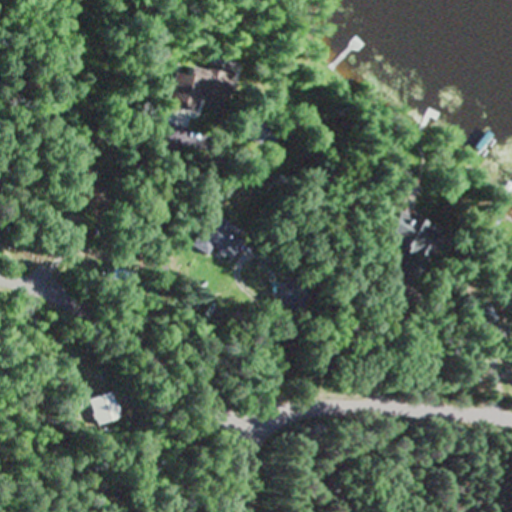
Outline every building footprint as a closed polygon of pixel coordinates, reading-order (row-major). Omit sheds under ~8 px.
[(163,105),(201,113),(204,97),(216,99),(221,75),(183,68),(181,76),(169,73),(163,105)] [(264,123),(245,117),(238,138),(258,145),(264,123)] [(91,170),(67,169),(65,200),(89,202),(91,170)] [(392,210),(378,236),(417,258),(432,232),(392,210)] [(203,254),(206,248),(228,259),(237,241),(221,234),(226,224),(205,214),(188,247),(203,254)] [(116,421),(109,393),(85,399),(93,427),(116,421)]
